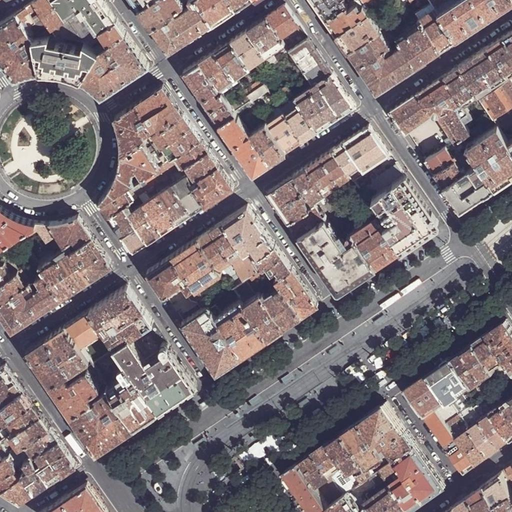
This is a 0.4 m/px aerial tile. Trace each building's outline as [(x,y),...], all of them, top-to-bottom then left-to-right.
[(23,7),(18,11),(34,36),(50,33),(56,33),(51,26),(51,25),(34,0),(23,7)] [(67,17),(55,0),(33,0),(34,0),(51,25),(51,26),(67,17)] [(55,0),(67,17),(67,16),(84,40),(101,29),(118,17),(105,0),(55,0)] [(152,25),(175,11),(174,8),(185,1),(184,0),(149,0),(139,7),(146,16),(152,25)] [(200,0),(190,0),(192,2),(177,13),(191,36),(202,28),(214,21),(200,0)] [(237,5),(233,0),(200,0),(214,21),(229,11),(237,5)] [(313,0),(320,8),(326,18),(347,4),(348,4),(345,0),(313,0)] [(367,0),(353,0),(348,4),(347,4),(349,7),(355,4),(359,8),(363,6),(368,12),(373,8),(367,0)] [(410,0),(417,11),(432,1),(431,0),(410,0)] [(431,0),(432,1),(436,6),(439,10),(454,0),(431,0)] [(502,8),(497,0),(454,0),(439,10),(457,38),(478,24),(502,8)] [(432,1),(417,11),(421,16),(436,6),(432,1)] [(275,10),(267,15),(282,36),(300,23),(301,23),(286,2),(275,10)] [(337,33),(368,12),(363,6),(359,8),(355,4),(349,7),(347,4),(326,18),(333,27),(337,33)] [(436,6),(421,16),(422,18),(441,48),(450,42),(457,38),(439,10),(436,6)] [(18,11),(0,22),(0,54),(0,55),(16,77),(25,74),(29,72),(41,70),(34,36),(18,11)] [(181,43),(191,36),(177,13),(175,11),(152,25),(159,35),(170,50),(181,43)] [(345,44),(349,49),(380,29),(368,12),(337,33),(345,44)] [(247,28),(266,55),(273,64),(279,59),(273,51),(286,42),(282,36),(267,15),(258,21),(247,28)] [(100,42),(103,46),(127,30),(118,17),(101,29),(106,37),(100,42)] [(389,22),(385,17),(378,21),(382,27),(389,22)] [(441,48),(422,18),(396,35),(402,42),(416,64),(431,55),(441,48)] [(232,38),(251,65),(266,55),(247,28),(239,34),(232,38)] [(101,29),(84,40),(85,41),(91,44),(98,39),(100,42),(106,37),(101,29)] [(309,35),(305,29),(304,30),(286,42),(290,48),(309,35)] [(355,58),(359,64),(389,43),(380,29),(349,49),(355,58)] [(98,49),(99,50),(82,79),(85,80),(94,86),(103,94),(117,85),(150,63),(134,41),(127,30),(103,46),(98,49)] [(84,45),(69,42),(65,41),(50,37),(50,33),(34,36),(41,70),(46,70),(59,71),(71,74),(82,79),(99,50),(98,49),(91,44),(85,41),(84,45)] [(290,48),(313,81),(314,84),(315,84),(334,72),(317,47),(309,35),(290,48)] [(488,46),(507,74),(511,70),(511,47),(504,36),(494,42),(488,46)] [(222,45),(216,49),(235,75),(251,65),(232,38),(222,45)] [(103,46),(100,42),(98,39),(91,44),(98,49),(103,46)] [(416,64),(402,42),(393,48),(389,43),(359,64),(364,70),(378,90),(393,80),(416,64)] [(480,51),(473,56),(493,83),(507,74),(488,46),(480,51)] [(219,86),(235,75),(216,49),(207,55),(200,59),(219,86)] [(478,93),(493,83),(473,56),(467,60),(459,65),(478,93)] [(195,86),(203,96),(219,86),(200,59),(184,70),(195,86)] [(464,102),(478,93),(459,65),(451,71),(445,75),(464,102)] [(357,103),(334,72),(315,84),(314,84),(295,96),(297,98),(301,103),(319,128),(334,118),(350,108),(357,103)] [(436,111),(452,135),(456,139),(460,136),(470,130),(460,115),(469,110),(464,102),(445,75),(422,90),(391,110),(406,131),(432,113),(436,111)] [(247,93),(248,94),(264,84),(261,79),(245,89),(247,93)] [(511,80),(510,79),(496,88),(481,98),(480,99),(490,113),(491,116),(497,124),(500,128),(502,126),(496,117),(498,115),(497,114),(511,103),(511,80)] [(154,90),(138,101),(154,124),(158,122),(162,126),(184,111),(177,101),(164,83),(154,90)] [(252,99),(252,100),(268,89),(264,84),(248,94),(252,99)] [(272,95),(277,101),(281,98),(286,94),(292,91),(292,90),(288,85),(287,85),(272,95)] [(219,86),(203,96),(212,109),(220,121),(237,110),(236,109),(232,103),(219,86)] [(232,103),(236,109),(252,99),(248,94),(247,93),(232,103)] [(297,98),(282,108),(284,111),(286,114),(301,103),(297,98)] [(268,122),(252,100),(252,99),(236,109),(237,110),(271,159),(281,153),(287,149),(268,122)] [(126,108),(116,115),(117,117),(121,128),(122,140),(122,152),(142,139),(148,135),(145,130),(154,124),(138,101),(126,108)] [(301,103),(286,114),(303,139),(311,133),(319,128),(301,103)] [(255,170),(271,159),(237,110),(220,121),(238,146),(255,170)] [(191,122),(184,111),(162,126),(157,129),(155,131),(167,148),(172,155),(176,153),(202,136),(191,122)] [(296,143),(303,139),(286,114),(284,111),(268,122),(287,149),(296,143)] [(485,116),(484,117),(484,118),(481,119),(477,121),(478,124),(491,116),(490,113),(485,116)] [(352,135),(333,148),(351,173),(355,180),(362,190),(367,198),(368,199),(379,191),(365,171),(366,171),(365,169),(390,152),(391,152),(378,134),(370,123),(352,135)] [(511,175),(511,174),(511,145),(509,140),(500,128),(497,124),(467,145),(469,149),(478,161),(495,186),(511,175)] [(167,148),(155,131),(148,135),(157,149),(157,148),(160,153),(167,148)] [(456,139),(452,135),(445,140),(449,144),(456,139)] [(176,153),(184,164),(187,163),(210,147),(204,139),(202,136),(176,153)] [(449,144),(447,145),(456,158),(469,149),(467,145),(460,136),(456,139),(449,144)] [(122,157),(118,170),(121,172),(122,173),(151,153),(142,139),(122,152),(122,157)] [(435,172),(456,158),(447,145),(426,160),(435,172)] [(213,152),(210,147),(187,163),(193,172),(194,172),(197,177),(220,162),(213,152)] [(118,170),(114,181),(121,189),(127,185),(152,169),(165,160),(160,153),(157,148),(157,149),(151,153),(122,173),(121,172),(118,170)] [(172,155),(167,148),(160,153),(165,160),(172,155)] [(307,165),(326,191),(349,175),(351,173),(333,148),(318,158),(307,165)] [(469,149),(456,158),(464,170),(466,168),(468,168),(478,161),(469,149)] [(165,160),(152,169),(160,181),(169,174),(176,170),(183,165),(184,164),(176,153),(172,155),(165,160)] [(440,179),(444,184),(464,170),(456,158),(435,172),(440,179)] [(495,186),(478,161),(468,168),(466,168),(464,170),(444,184),(461,209),(481,195),(495,186)] [(226,170),(220,162),(197,177),(198,177),(194,180),(208,201),(235,183),(226,170)] [(178,173),(171,177),(174,181),(187,172),(183,165),(176,170),(178,173)] [(300,169),(295,173),(309,194),(313,199),(326,191),(307,165),(300,169)] [(372,178),(379,188),(395,177),(388,167),(372,178)] [(152,169),(127,185),(135,197),(140,194),(154,184),(160,181),(152,169)] [(174,181),(193,210),(203,204),(208,201),(194,180),(190,174),(189,172),(188,173),(187,172),(174,181)] [(279,204),(290,219),(310,206),(305,197),(309,194),(295,173),(283,180),(269,190),(279,204)] [(419,236),(439,223),(439,221),(415,187),(405,173),(400,177),(394,181),(396,185),(391,188),(388,185),(379,191),(374,195),(380,204),(380,203),(385,209),(389,212),(393,212),(396,210),(398,213),(385,222),(402,247),(419,236)] [(171,177),(169,174),(160,181),(154,184),(159,191),(174,181),(171,177)] [(362,190),(355,180),(353,181),(351,183),(358,193),(362,190)] [(121,189),(114,181),(108,189),(100,199),(102,201),(121,189)] [(159,191),(179,220),(187,214),(193,210),(174,181),(159,191)] [(159,191),(154,184),(140,194),(144,201),(159,191)] [(129,201),(135,197),(127,185),(121,189),(102,201),(107,209),(110,213),(126,203),(129,201)] [(329,195),(331,199),(344,190),(341,186),(329,195)] [(367,198),(362,190),(358,193),(350,198),(355,206),(367,198)] [(159,191),(144,201),(164,229),(171,225),(179,220),(159,191)] [(129,201),(134,208),(144,201),(140,194),(135,197),(129,201)] [(329,195),(322,200),(325,204),(331,199),(329,195)] [(335,202),(342,212),(352,205),(345,195),(335,202)] [(380,204),(374,195),(368,199),(378,212),(385,222),(398,213),(396,210),(393,212),(389,212),(385,209),(380,203),(380,204)] [(317,204),(319,208),(325,204),(322,200),(317,204)] [(159,233),(164,229),(144,201),(134,208),(130,210),(139,222),(150,239),(159,233)] [(296,229),(299,233),(325,216),(319,208),(317,204),(315,202),(310,206),(290,219),(296,229)] [(126,203),(110,213),(118,224),(124,232),(139,222),(130,210),(126,203)] [(249,203),(224,219),(251,258),(256,254),(276,242),(261,220),(249,203)] [(1,205),(0,204),(0,220),(13,212),(10,211),(1,205)] [(23,217),(13,212),(0,220),(0,239),(3,244),(15,236),(20,232),(36,223),(37,220),(34,220),(23,217)] [(385,222),(378,212),(353,229),(377,264),(391,255),(402,247),(385,222)] [(65,218),(51,221),(58,232),(65,242),(74,237),(78,243),(93,234),(79,214),(65,218)] [(312,251),(338,288),(339,288),(341,288),(354,279),(377,264),(353,229),(341,237),(326,216),(325,217),(325,216),(299,233),(312,251)] [(251,258),(224,219),(217,224),(212,228),(232,256),(234,260),(233,261),(240,272),(244,279),(251,275),(259,269),(251,258)] [(43,220),(37,220),(36,223),(40,229),(47,239),(53,236),(58,232),(51,221),(43,220)] [(150,239),(139,222),(124,232),(135,248),(144,243),(150,239)] [(36,223),(20,232),(24,238),(40,229),(36,223)] [(199,236),(219,264),(232,256),(212,228),(205,232),(199,236)] [(20,232),(15,236),(23,249),(24,248),(28,246),(24,238),(20,232)] [(47,239),(56,252),(79,285),(88,279),(93,276),(73,247),(74,246),(78,243),(74,237),(65,242),(58,232),(53,236),(47,239)] [(104,269),(114,262),(93,234),(78,243),(74,246),(73,247),(93,276),(104,269)] [(190,275),(201,291),(207,286),(204,282),(223,269),(219,264),(199,236),(185,245),(174,252),(190,275)] [(276,242),(256,254),(264,266),(267,264),(270,269),(272,271),(279,266),(281,269),(283,272),(293,265),(284,253),(276,242)] [(33,260),(37,258),(28,246),(24,248),(33,260)] [(7,252),(0,257),(3,262),(11,257),(7,252)] [(79,285),(56,252),(40,263),(45,270),(51,279),(63,296),(72,290),(79,285)] [(159,262),(148,269),(164,292),(183,280),(190,275),(174,252),(159,262)] [(37,258),(33,260),(42,273),(45,270),(40,263),(37,258)] [(0,282),(12,275),(3,262),(0,264),(0,282)] [(251,275),(254,280),(270,269),(267,264),(264,266),(259,269),(251,275)] [(278,271),(280,274),(276,277),(278,279),(302,313),(309,309),(319,302),(303,280),(293,265),(283,272),(281,269),(278,271)] [(51,279),(45,270),(42,273),(38,276),(43,284),(51,279)] [(0,300),(23,286),(27,283),(18,271),(12,275),(0,282),(0,300)] [(244,279),(240,272),(229,279),(234,286),(244,279)] [(211,305),(209,303),(201,291),(190,275),(183,280),(189,288),(188,289),(188,293),(192,299),(196,301),(198,300),(203,307),(184,320),(197,339),(217,370),(229,362),(244,352),(211,305)] [(63,296),(51,279),(43,284),(37,288),(32,280),(27,283),(23,286),(39,311),(51,304),(63,296)] [(279,329),(285,325),(262,291),(261,290),(257,292),(247,279),(235,287),(242,297),(269,336),(279,329)] [(302,313),(278,279),(268,286),(271,291),(267,294),(264,289),(262,291),(285,325),(295,318),(302,313)] [(198,382),(160,327),(146,306),(133,288),(129,282),(110,294),(91,307),(106,329),(127,359),(161,407),(176,397),(198,382)] [(23,286),(0,300),(0,308),(2,312),(14,328),(25,321),(39,311),(23,286)] [(457,293),(452,297),(451,301),(453,304),(464,298),(461,294),(457,293)] [(242,297),(223,309),(217,301),(211,305),(244,352),(258,343),(269,336),(242,297)] [(78,316),(67,323),(82,345),(106,329),(91,307),(78,316)] [(498,325),(489,331),(508,357),(511,362),(511,323),(508,318),(498,325)] [(71,370),(90,357),(82,345),(67,323),(58,328),(48,335),(71,370)] [(494,366),(508,357),(489,331),(482,336),(476,340),(494,366)] [(46,374),(51,381),(64,373),(68,379),(74,375),(71,370),(48,335),(39,341),(28,348),(46,374)] [(465,347),(485,376),(496,369),(494,366),(476,340),(468,345),(465,347)] [(454,355),(475,384),(485,376),(465,347),(458,352),(454,355)] [(99,360),(107,372),(103,375),(107,381),(109,384),(111,386),(137,423),(149,415),(161,407),(127,359),(123,362),(114,350),(99,360)] [(456,400),(455,398),(475,384),(454,355),(441,363),(431,371),(451,398),(453,402),(456,400)] [(511,362),(508,357),(494,366),(496,369),(504,380),(511,374),(511,362)] [(0,403),(25,387),(15,372),(7,362),(0,366),(0,403)] [(63,398),(73,413),(94,398),(90,393),(95,390),(94,390),(107,381),(103,375),(94,363),(74,375),(68,379),(64,373),(51,381),(63,398)] [(418,379),(439,407),(451,398),(431,371),(424,375),(418,379)] [(491,384),(485,376),(475,384),(478,388),(480,392),(488,386),(491,384)] [(417,402),(427,415),(439,407),(418,379),(407,387),(417,402)] [(117,436),(137,423),(111,386),(98,395),(94,398),(73,413),(80,424),(98,449),(117,436)] [(491,389),(488,386),(480,392),(483,395),(491,389)] [(29,393),(25,387),(0,403),(0,422),(3,420),(9,416),(34,400),(29,393)] [(467,395),(473,404),(482,417),(493,409),(488,402),(483,395),(480,392),(478,388),(467,395)] [(496,391),(490,396),(492,399),(488,402),(493,409),(504,402),(496,391)] [(461,413),(473,404),(467,395),(466,394),(456,400),(453,402),(461,413)] [(449,421),(461,413),(453,402),(451,398),(439,407),(449,421)] [(38,405),(34,400),(9,416),(18,429),(43,412),(38,405)] [(371,411),(363,417),(383,445),(407,428),(388,400),(371,411)] [(511,413),(504,402),(493,409),(511,436),(511,413)] [(482,417),(473,404),(461,413),(471,427),(484,418),(482,417)] [(427,415),(437,430),(449,421),(439,407),(427,415)] [(511,439),(511,436),(493,409),(482,417),(484,418),(503,446),(508,442),(511,439)] [(47,417),(43,412),(18,429),(12,433),(20,445),(52,424),(47,417)] [(461,413),(449,421),(459,435),(471,427),(461,413)] [(9,416),(3,420),(12,433),(18,429),(9,416)] [(351,425),(346,428),(369,464),(387,452),(386,451),(383,445),(363,417),(351,425)] [(503,446),(484,418),(471,427),(491,454),(497,450),(503,446)] [(448,444),(459,435),(449,421),(437,430),(443,437),(448,444)] [(17,447),(26,460),(33,455),(37,452),(46,446),(61,437),(56,431),(52,424),(20,445),(17,447)] [(164,434),(167,435),(172,432),(173,428),(171,425),(162,431),(164,434)] [(471,427),(459,435),(479,463),(483,459),(491,454),(471,427)] [(331,438),(362,481),(375,472),(369,464),(346,428),(338,434),(331,438)] [(407,428),(383,445),(386,451),(390,448),(397,456),(418,442),(412,435),(407,428)] [(458,459),(467,471),(479,463),(459,435),(448,444),(458,459)] [(68,448),(61,437),(46,446),(63,472),(68,469),(78,462),(68,448)] [(314,450),(345,493),(362,481),(331,438),(323,444),(314,450)] [(0,440),(0,448),(5,455),(9,452),(10,452),(1,439),(1,440),(0,440)] [(418,442),(397,456),(427,498),(447,484),(418,442)] [(46,446),(37,452),(42,459),(37,462),(50,481),(52,480),(63,472),(46,446)] [(345,493),(314,450),(307,454),(300,459),(332,503),(345,493)] [(0,477),(18,466),(9,452),(5,455),(0,458),(0,477)] [(26,460),(19,465),(36,490),(44,485),(50,481),(37,462),(33,455),(26,460)] [(393,473),(397,478),(394,481),(413,508),(420,503),(427,498),(397,456),(393,459),(383,466),(389,475),(390,475),(393,473)] [(316,511),(318,511),(332,503),(300,459),(293,464),(287,469),(304,493),(316,511)] [(33,492),(36,490),(19,465),(18,466),(0,477),(0,485),(21,500),(33,492)] [(362,481),(345,493),(332,503),(318,511),(377,511),(373,505),(364,511),(356,499),(365,493),(364,493),(389,475),(383,466),(375,472),(362,481)] [(487,482),(497,503),(511,494),(511,487),(504,470),(494,477),(487,482)] [(407,511),(413,508),(394,481),(390,475),(389,475),(364,493),(365,493),(373,505),(377,511),(407,511)] [(111,511),(89,479),(65,495),(39,511),(111,511)] [(472,493),(482,511),(501,511),(497,503),(487,482),(479,487),(472,493)] [(364,511),(373,505),(365,493),(356,499),(364,511)] [(464,498),(458,502),(462,511),(482,511),(472,493),(464,498)] [(511,511),(511,494),(497,503),(501,511),(511,511)] [(462,511),(458,502),(451,507),(444,511),(462,511)]
